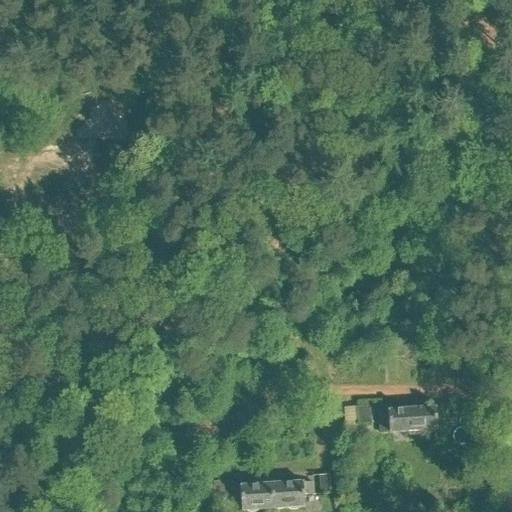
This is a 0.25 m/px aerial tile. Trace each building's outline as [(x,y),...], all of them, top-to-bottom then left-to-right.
[(390,341),(376,342),(378,358),(392,357),(390,341)] [(342,410),(345,442),(357,441),(356,427),(369,426),(368,408),(342,410)] [(438,432),(437,409),(388,412),(378,413),(380,435),(390,435),(389,434),(438,432)] [(323,477),(319,477),(319,495),(329,495),(328,472),(323,473),(323,477)] [(202,504),(225,503),(223,482),(201,484),(202,504)] [(277,486),(278,511),(305,509),(305,496),(315,496),(314,484),(277,486)] [(277,486),(241,488),(242,511),(262,511),(278,511),(277,486)]
